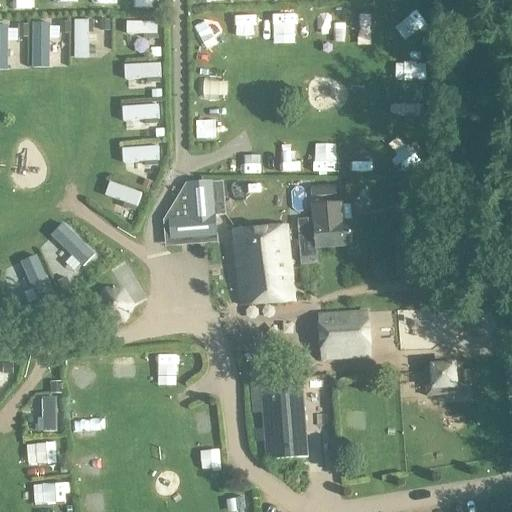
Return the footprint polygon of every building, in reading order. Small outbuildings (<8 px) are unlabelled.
[(237,17),(237,38),(254,37),(254,17),(237,17)] [(275,40),(296,40),(297,18),(276,17),(275,40)] [(315,39),(336,40),(337,19),(316,18),(315,39)] [(375,41),(376,19),(355,19),(355,40),(375,41)] [(109,21),(101,21),(101,33),(109,33),(109,21)] [(89,58),(89,22),(76,22),(76,58),(89,58)] [(129,35),(157,35),(157,24),(129,23),(129,35)] [(49,24),(35,24),(35,68),(49,68),(49,24)] [(67,24),(59,24),(59,35),(67,35),(67,24)] [(161,49),(151,49),(151,58),(161,58),(161,49)] [(161,79),(160,65),(125,66),(125,80),(161,79)] [(207,80),(195,80),(194,105),(206,105),(207,80)] [(301,95),(306,113),(323,109),(318,90),(301,95)] [(162,91),(151,91),(152,100),(162,100),(162,91)] [(160,121),(159,107),(124,109),(125,122),(160,121)] [(195,141),(214,142),(215,121),(196,120),(195,141)] [(159,162),(158,149),(123,150),(124,164),(159,162)] [(261,177),(260,155),(237,156),(237,177),(261,177)] [(188,221),(169,222),(170,243),(217,239),(216,219),(227,218),(226,206),(225,183),(213,184),(185,186),(188,221)] [(402,189),(392,193),(396,204),(406,200),(402,189)] [(457,222),(483,221),(483,205),(456,206),(457,222)] [(316,251),(352,249),(350,224),(342,224),(341,207),(313,208),(316,251)] [(233,232),(241,309),(295,303),(286,226),(233,232)] [(96,261),(104,250),(76,230),(68,241),(96,261)] [(297,233),(299,249),(314,247),(311,231),(297,233)] [(69,295),(79,285),(54,260),(44,269),(69,295)] [(102,292),(96,304),(95,307),(95,310),(96,313),(101,323),(104,326),(107,327),(120,326),(123,326),(125,325),(127,323),(134,311),(134,308),(134,306),(126,292),(124,290),(121,289),(107,289),(104,290),(102,292)] [(14,318),(14,308),(5,308),(4,318),(14,318)] [(371,360),(368,311),(317,315),(321,363),(371,360)] [(400,318),(402,359),(424,358),(423,344),(411,344),(410,318),(400,318)] [(155,346),(154,386),(176,386),(176,347),(155,346)] [(128,387),(127,356),(110,356),(111,388),(128,387)] [(464,395),(462,365),(457,366),(456,363),(429,364),(429,368),(424,368),(426,398),(464,395)] [(12,375),(13,365),(3,364),(3,375),(12,375)] [(81,364),(67,377),(84,394),(98,381),(81,364)] [(260,460),(303,461),(304,392),(261,392),(260,460)] [(55,436),(55,402),(42,403),(43,437),(55,436)] [(196,415),(196,438),(215,438),(216,416),(196,415)] [(364,416),(342,415),(342,434),(364,434),(364,416)] [(73,419),(73,441),(103,440),(103,418),(73,419)] [(313,441),(316,468),(327,467),(324,440),(313,441)] [(58,446),(28,448),(29,469),(59,467),(58,446)] [(200,477),(221,475),(219,451),(199,452),(200,477)] [(74,458),(78,482),(98,478),(95,455),(74,458)] [(67,487),(37,489),(38,507),(68,506),(67,487)] [(109,511),(109,496),(81,497),(82,511),(109,511)] [(247,511),(247,496),(228,497),(228,511),(247,511)]
